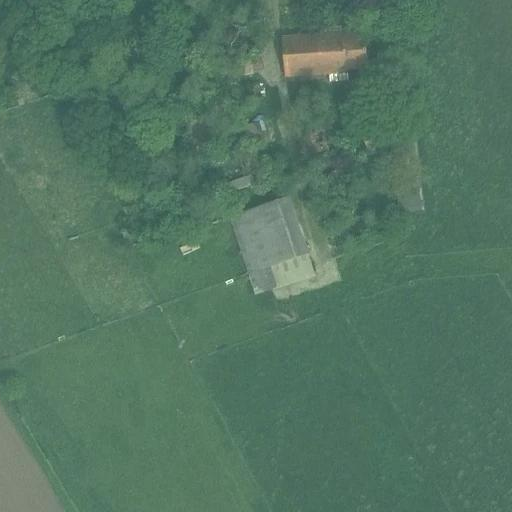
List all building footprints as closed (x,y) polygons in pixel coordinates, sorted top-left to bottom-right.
[(283,39),(284,59),(285,78),(330,75),(331,85),(348,84),(348,71),(368,69),(367,56),(366,36),(345,37),(345,34),(283,39)] [(225,147),(214,115),(179,127),(190,159),(225,147)] [(346,168),(326,117),(297,127),(317,179),(346,168)] [(367,152),(402,142),(397,127),(363,137),(367,152)] [(315,277),(289,199),(229,218),(255,297),(315,277)]
